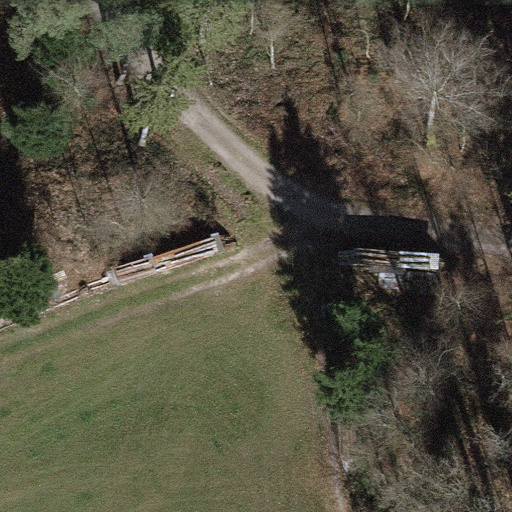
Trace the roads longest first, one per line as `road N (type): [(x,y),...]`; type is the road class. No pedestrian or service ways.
road 1 (track): [(511,234),(435,229),(277,179),(201,123),(108,0)]
road 2 (track): [(435,229),(14,355)]
